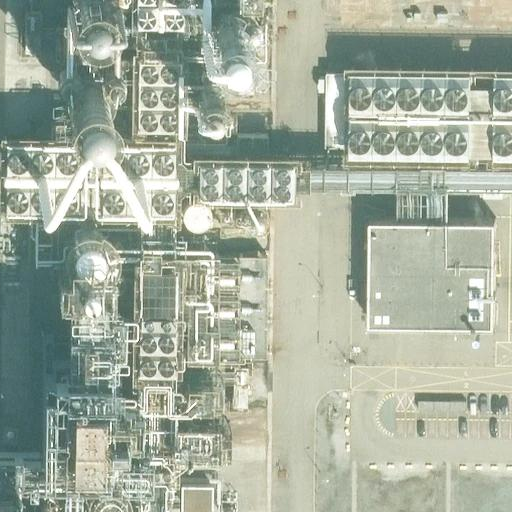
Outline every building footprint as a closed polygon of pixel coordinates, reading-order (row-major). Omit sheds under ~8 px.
[(511,70),(338,66),(336,155),(511,158),(511,70)] [(102,103),(103,95),(102,88),(99,82),(96,79),(92,77),(85,75),(81,75),(77,76),(71,80),(68,83),(66,87),(65,90),(64,95),(65,101),(67,106),(69,108),(72,110),(76,113),(83,115),(86,114),(91,113),(97,110),(100,106),(102,103)] [(218,166),(239,165),(239,140),(218,140),(218,166)] [(369,321),(494,322),(495,218),(371,216),(369,321)] [(245,271),(243,256),(230,257),(232,273),(245,271)] [(247,325),(246,287),(224,288),(223,270),(210,270),(211,326),(247,325)] [(113,332),(109,409),(142,411),(146,334),(113,332)] [(171,368),(150,368),(150,392),(170,392),(171,368)] [(227,387),(193,392),(197,419),(231,415),(227,387)] [(170,458),(166,435),(145,438),(149,461),(170,458)] [(216,511),(216,477),(187,477),(187,511),(216,511)]
